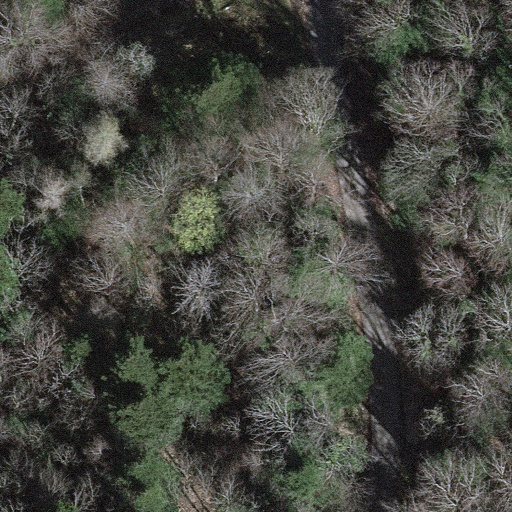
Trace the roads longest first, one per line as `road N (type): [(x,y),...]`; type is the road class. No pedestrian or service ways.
road 1 (track): [(324,0),(326,68),(383,334),(380,438),(365,511)]
road 2 (track): [(174,0),(0,90)]
